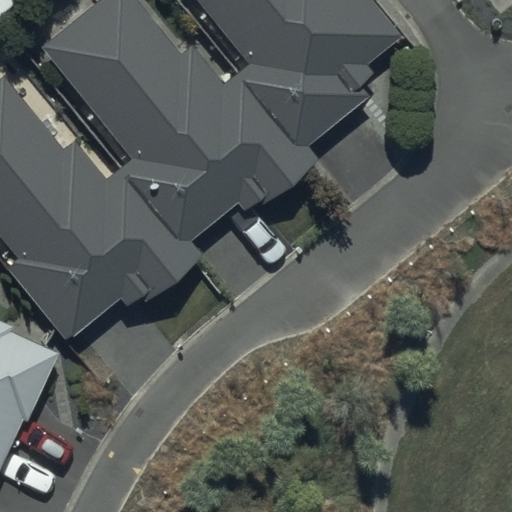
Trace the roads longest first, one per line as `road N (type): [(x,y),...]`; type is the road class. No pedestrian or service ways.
road 1 (residential): [(97,511),(115,470),(217,350),(311,288),(511,121)]
road 2 (residential): [(511,120),(418,0)]
